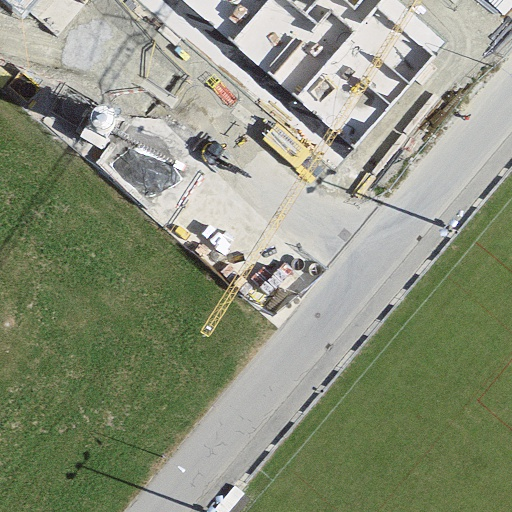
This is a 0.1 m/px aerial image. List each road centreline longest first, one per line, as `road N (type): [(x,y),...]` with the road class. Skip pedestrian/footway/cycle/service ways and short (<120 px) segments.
road 1 (residential): [(511,94),(159,511)]
road 2 (unknown): [(115,0),(367,265)]
